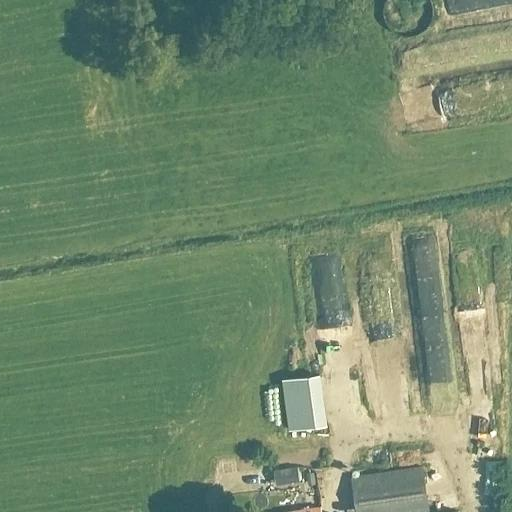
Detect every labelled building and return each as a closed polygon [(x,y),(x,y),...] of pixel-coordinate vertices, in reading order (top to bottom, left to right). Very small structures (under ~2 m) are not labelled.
[(432,19),(433,11),(432,3),(430,0),(385,0),(383,7),(383,15),(385,23),(390,30),(398,35),(406,37),(414,36),(422,33),(428,27),(432,19)] [(404,257),(406,267),(427,264),(425,253),(404,257)] [(364,264),(368,335),(386,334),(382,263),(364,264)] [(348,458),(346,446),(326,450),(327,462),(348,458)] [(285,469),(288,484),(300,482),(297,467),(285,469)] [(429,511),(423,467),(351,477),(355,511),(429,511)]
